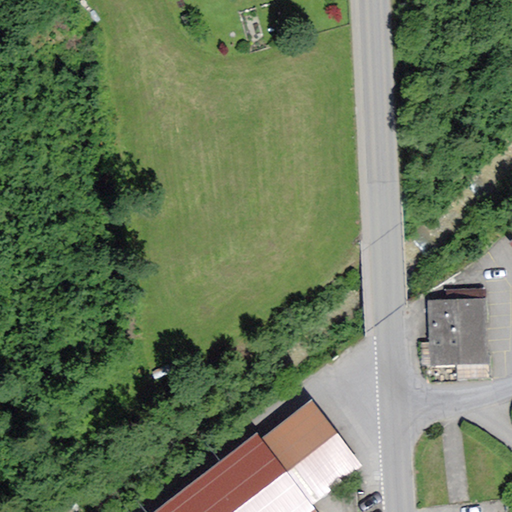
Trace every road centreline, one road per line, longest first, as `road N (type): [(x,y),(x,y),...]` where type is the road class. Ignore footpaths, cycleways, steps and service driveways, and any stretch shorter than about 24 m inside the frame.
road 1 (secondary): [(374,0),(398,410)]
road 2 (unknown): [(398,410),(322,415),(283,430),(160,511)]
